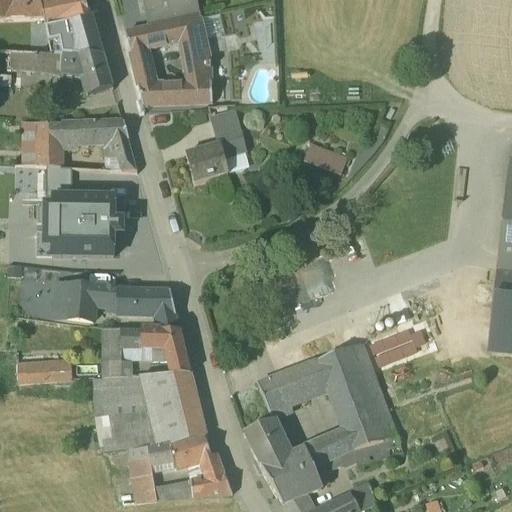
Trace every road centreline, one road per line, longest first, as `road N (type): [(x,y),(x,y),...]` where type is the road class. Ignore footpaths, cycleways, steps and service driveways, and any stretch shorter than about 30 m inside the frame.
road 1 (residential): [(101,0),(211,396),(258,511)]
road 2 (track): [(417,115),(377,175),(307,240),(179,276)]
